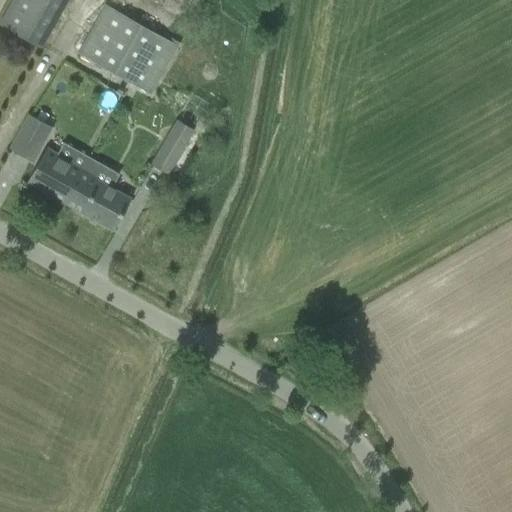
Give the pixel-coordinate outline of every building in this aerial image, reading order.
[(12,0),(0,22),(0,25),(41,48),(67,0),(12,0)] [(79,53),(150,94),(177,46),(105,6),(79,53)] [(32,162),(51,128),(28,115),(9,149),(32,162)] [(168,134),(151,162),(168,172),(184,144),(184,143),(191,132),(176,123),(169,135),(168,134)] [(88,175),(89,173),(46,148),(27,182),(113,231),(131,199),(88,175)]
